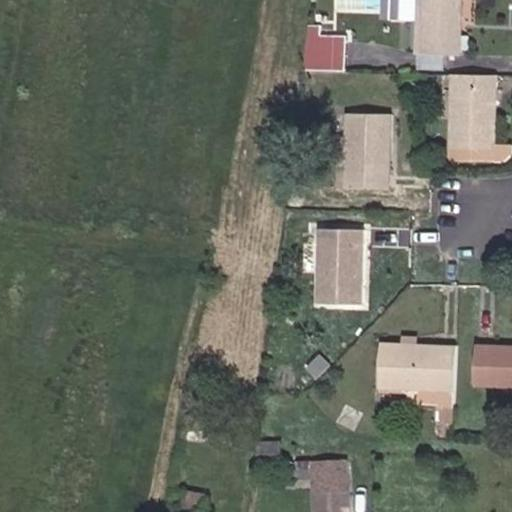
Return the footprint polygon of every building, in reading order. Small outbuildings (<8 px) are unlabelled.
[(463,56),(463,33),(460,32),(461,0),(402,0),(402,20),(419,21),(418,55),(463,56)] [(347,72),(348,36),(323,36),(323,30),(312,30),(307,70),(347,72)] [(511,146),(498,146),(498,123),(495,123),(496,86),(499,86),(499,75),(455,74),(453,146),(464,146),(463,161),(507,162),(511,157),(511,146)] [(389,174),(390,137),(393,137),(393,114),(349,113),(348,189),(392,189),(392,174),(389,174)] [(463,161),(464,146),(453,146),(452,161),(463,161)] [(362,282),(362,245),(366,245),(366,230),(321,229),(320,304),(364,305),(365,282),(362,282)] [(420,345),(421,337),(404,336),(403,345),(401,345),(401,347),(442,350),(442,347),(420,345)] [(455,404),(458,348),(442,347),(442,350),(401,347),(401,345),(382,344),(379,388),(410,389),(410,403),(438,404),(455,404)] [(511,347),(478,346),(476,385),(511,386),(511,347)] [(454,423),(455,404),(438,404),(438,423),(454,423)] [(282,465),(282,442),(261,443),(261,464),(282,465)] [(351,511),(348,460),(314,461),(315,480),(316,511),(351,511)] [(315,480),(314,461),(295,462),(296,480),(315,480)] [(206,511),(209,496),(185,491),(181,511),(206,511)]
